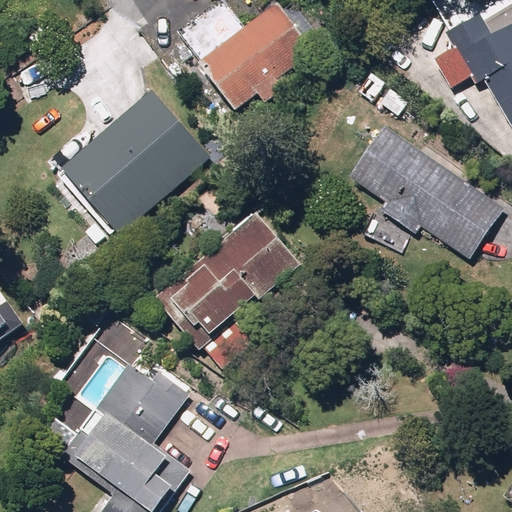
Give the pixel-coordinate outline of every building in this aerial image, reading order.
[(230,0),(224,0),(182,34),(245,114),(269,95),(276,105),(294,91),(285,80),(325,49),(289,3),(254,30),(230,0)] [(487,16),(456,34),(464,49),(444,60),(461,90),(481,78),(484,84),(491,80),(511,116),(511,30),(500,38),(487,16)] [(377,72),(361,91),(377,104),(393,85),(377,72)] [(396,88),(384,103),(402,118),(414,103),(396,88)] [(169,91),(68,173),(122,240),(223,159),(169,91)] [(511,205),(392,126),(358,177),(394,201),(386,212),(422,236),(428,227),(480,262),(511,213),(511,205)] [(261,212),(166,299),(213,350),(308,263),(261,212)] [(416,235),(376,214),(365,235),(405,256),(416,235)] [(67,286),(23,319),(39,342),(84,308),(67,286)] [(0,338),(18,326),(0,301),(0,338)] [(161,379),(134,364),(67,456),(118,493),(104,511),(171,511),(190,488),(176,477),(189,461),(165,443),(199,398),(165,373),(161,379)] [(352,511),(320,478),(287,509),(290,511),(352,511)]
